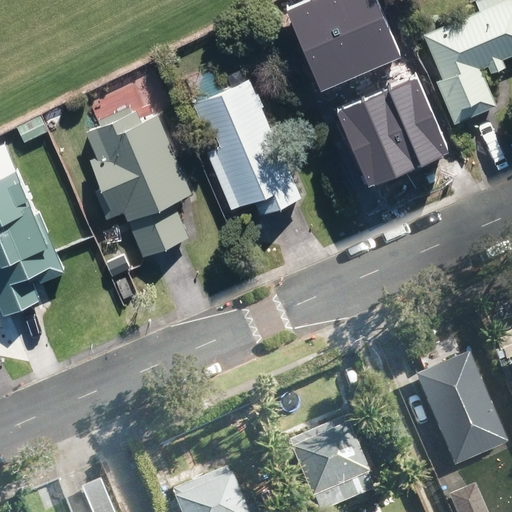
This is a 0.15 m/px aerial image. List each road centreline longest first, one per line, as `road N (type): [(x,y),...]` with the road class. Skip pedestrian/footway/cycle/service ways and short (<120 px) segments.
road 1 (residential): [(90,397),(511,215)]
road 2 (residential): [(90,397),(139,511)]
